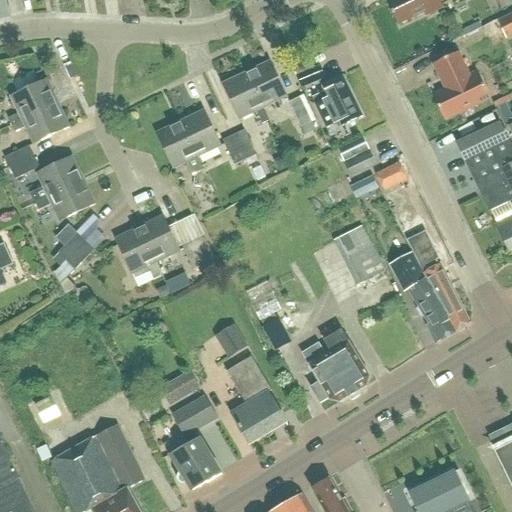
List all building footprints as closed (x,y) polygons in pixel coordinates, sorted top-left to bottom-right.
[(426,17),(441,10),(436,0),(391,0),(386,3),(397,26),(424,14),(426,17)] [(511,16),(498,23),(505,39),(511,35),(511,16)] [(433,96),(445,121),(490,99),(477,72),(469,76),(458,53),(433,65),(445,90),(433,96)] [(262,109),(263,109),(287,98),(270,63),(245,74),(262,109)] [(320,64),(296,74),(301,85),(325,76),(320,64)] [(262,109),(245,74),(222,86),(239,121),(256,113),(262,125),(269,122),(263,109),(262,109)] [(340,123),(342,127),(362,117),(342,77),(322,87),(328,99),(315,105),(327,129),(340,123)] [(17,114),(8,119),(11,126),(56,104),(44,80),(9,97),(17,114)] [(289,103),(304,136),(315,131),(300,98),(289,103)] [(23,128),(32,145),(68,128),(56,104),(11,126),(14,132),(23,128)] [(196,158),(197,158),(219,148),(202,112),(179,123),(196,158)] [(203,171),(197,158),(196,158),(179,123),(155,134),(172,170),(187,163),(192,175),(203,171)] [(490,212),(496,226),(509,252),(511,251),(511,250),(511,146),(511,147),(501,124),(457,144),(490,212)] [(259,161),(256,155),(244,130),(232,136),(244,161),(245,160),(248,167),(259,161)] [(244,161),(232,136),(222,141),(234,166),(244,161)] [(363,138),(338,150),(343,162),(369,150),(363,138)] [(10,169),(34,156),(29,146),(5,158),(10,169)] [(350,177),(368,168),(376,165),(370,153),(345,165),(350,177)] [(34,156),(10,169),(15,180),(40,168),(34,156)] [(35,204),(82,181),(71,157),(36,173),(43,187),(30,193),(35,204)] [(273,162),(279,173),(290,168),(284,157),(273,162)] [(212,176),(206,186),(219,194),(225,184),(212,176)] [(82,181),(35,204),(38,210),(51,204),(59,221),(94,204),(82,181)] [(155,263),(157,263),(179,252),(162,216),(138,228),(155,263)] [(162,275),(157,263),(155,263),(138,228),(114,239),(131,275),(133,274),(139,287),(162,275)] [(334,242),(356,286),(384,272),(362,228),(334,242)] [(66,261),(85,242),(77,234),(58,253),(66,261)] [(191,243),(202,267),(209,264),(209,263),(214,260),(203,237),(191,243)] [(85,242),(66,261),(54,275),(63,283),(94,250),(85,242)] [(202,267),(191,243),(182,247),(192,271),(202,267)] [(0,286),(7,284),(1,270),(13,265),(4,244),(0,245),(0,286)] [(439,343),(453,335),(457,332),(434,294),(426,280),(412,254),(390,266),(400,284),(408,291),(418,307),(416,310),(420,317),(424,317),(429,326),(427,327),(435,342),(439,343)] [(209,263),(209,264),(215,277),(224,273),(218,258),(214,260),(209,263)] [(470,325),(440,265),(424,274),(435,294),(434,294),(457,332),(470,325)] [(215,280),(223,297),(232,292),(224,275),(215,280)] [(242,304),(254,323),(276,310),(264,291),(242,304)] [(262,328),(275,352),(292,342),(279,319),(262,328)] [(234,326),(217,337),(230,357),(247,347),(234,326)] [(366,388),(369,378),(342,332),(325,342),(332,352),(317,361),(316,359),(318,358),(317,357),(324,353),(319,344),(303,354),(320,383),(311,388),(320,404),(329,399),(330,401),(339,403),(366,388)] [(285,423),(280,416),(267,393),(270,391),(250,358),(225,372),(244,405),(230,414),(248,445),(285,423)] [(172,416),(180,429),(189,444),(188,445),(189,445),(170,456),(192,492),(220,474),(199,439),(198,440),(193,432),(216,418),(203,397),(172,416)] [(496,452),(511,485),(511,426),(489,438),(496,452)] [(92,511),(140,511),(128,489),(145,480),(117,427),(49,462),(75,511),(87,511),(92,510),(92,511)] [(33,511),(9,463),(1,445),(0,445),(0,511),(33,511)] [(453,511),(469,505),(454,474),(411,495),(419,511),(453,511)] [(329,480),(312,490),(324,511),(351,511),(344,500),(342,502),(329,480)] [(311,511),(302,496),(275,511),(311,511)]
